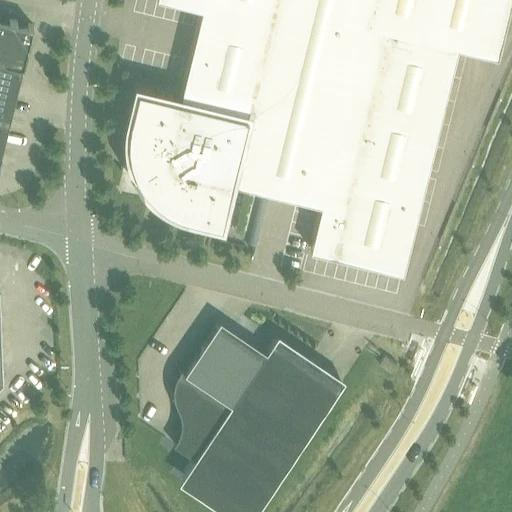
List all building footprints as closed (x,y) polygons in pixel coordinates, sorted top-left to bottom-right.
[(178,0),(202,6),(180,95),(171,93),(172,90),(135,81),(126,117),(129,118),(127,128),(127,142),(129,156),(134,169),(135,172),(142,184),(144,187),(154,197),(166,206),(179,212),(188,214),(187,217),(223,226),(232,189),(229,189),(231,180),(321,201),(310,247),(403,269),(457,44),(497,53),(509,0),(178,0)] [(0,117),(9,120),(33,24),(0,15),(0,117)] [(0,156),(9,120),(0,117),(0,156)] [(7,166),(8,177),(23,176),(22,165),(7,166)] [(180,428),(175,439),(173,442),(194,456),(184,470),(245,511),(253,511),(342,382),(275,337),(263,354),(217,323),(185,369),(181,367),(179,370),(175,378),(173,386),(173,392),(174,397),(176,403),(178,407),(180,412),(181,416),(180,428)] [(396,362),(384,353),(379,362),(391,370),(396,362)]
